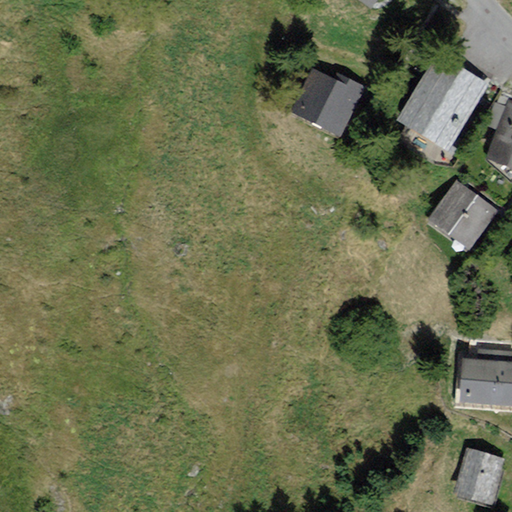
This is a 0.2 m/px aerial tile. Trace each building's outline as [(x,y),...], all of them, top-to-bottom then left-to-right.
[(335,0),(355,12),(363,0),(335,0)] [(465,92),(416,56),(368,122),(417,157),(465,92)] [(324,84),(302,72),(278,116),(329,142),(356,91),(328,76),(324,84)] [(511,179),(511,108),(498,102),(471,160),(511,179)] [(453,253),(486,214),(447,182),(414,220),(453,253)] [(474,361),(456,359),(452,408),(511,413),(511,352),(475,349),(474,361)] [(443,497),(487,510),(499,467),(456,455),(443,497)]
